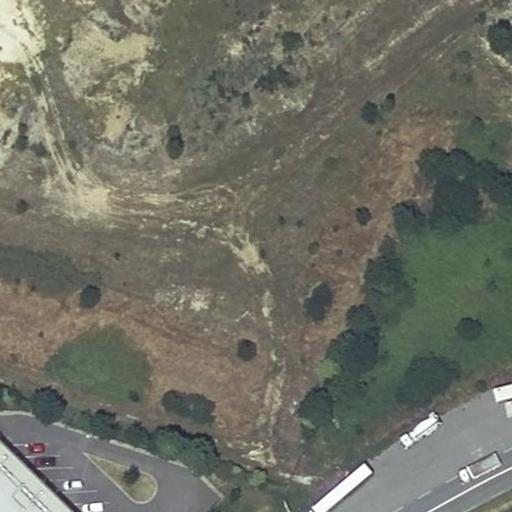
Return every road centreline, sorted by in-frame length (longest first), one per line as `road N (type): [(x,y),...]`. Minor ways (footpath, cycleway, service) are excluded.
road 1 (track): [(0,171),(56,191),(194,214),(236,235),(268,289),(281,356),(262,460),(383,511)]
road 2 (track): [(262,460),(0,370)]
